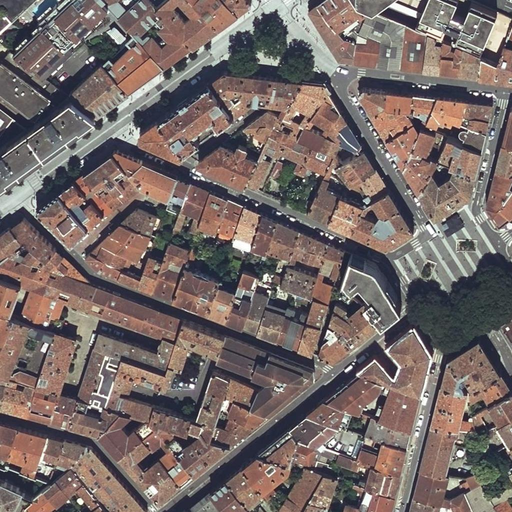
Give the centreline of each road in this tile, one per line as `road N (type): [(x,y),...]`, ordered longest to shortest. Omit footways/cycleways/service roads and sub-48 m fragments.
road 1 (residential): [(72,254),(100,278),(333,373)]
road 2 (residential): [(390,257),(186,166)]
road 3 (residential): [(162,511),(333,373)]
road 4 (tertiary): [(115,123),(275,8)]
road 5 (residential): [(0,413),(91,439),(157,511)]
road 6 (residential): [(340,77),(430,233)]
road 7 (residential): [(401,511),(441,341)]
road 8 (residential): [(506,90),(340,77)]
road 9 (residential): [(506,90),(476,205),(495,242)]
road 10 (tertiary): [(17,195),(115,123)]
